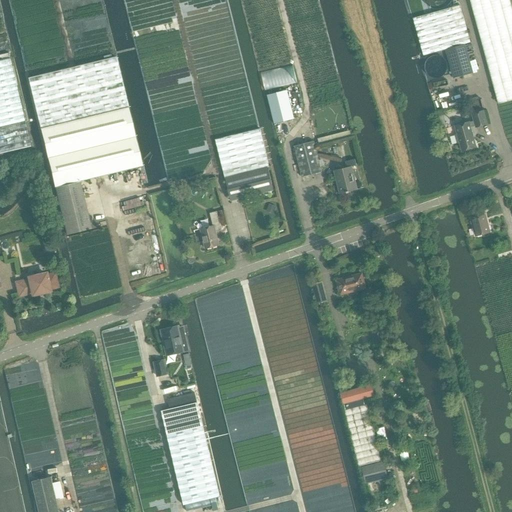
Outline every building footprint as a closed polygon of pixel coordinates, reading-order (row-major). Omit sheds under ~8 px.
[(511,10),(509,0),(469,0),(498,103),(511,99),(511,10)] [(446,50),(465,44),(470,43),(460,5),(413,18),(424,56),(446,50)] [(465,44),(446,50),(454,78),(473,73),(465,44)] [(27,78),(39,127),(127,106),(116,57),(27,78)] [(0,60),(0,153),(30,146),(10,58),(0,60)] [(286,90),(267,95),(274,124),(294,119),(286,90)] [(43,137),(55,188),(79,181),(95,178),(141,167),(127,107),(41,128),(43,137)] [(441,110),(437,111),(442,127),(446,126),(441,110)] [(457,135),(455,135),(457,143),(459,143),(462,151),(476,147),(471,127),(475,126),(476,127),(487,124),(483,111),(472,114),(474,121),(469,122),(455,126),(457,135)] [(224,175),(225,178),(267,167),(269,167),(259,129),(215,140),(224,175)] [(294,146),(302,177),(321,172),(314,141),(294,146)] [(347,167),(334,171),(336,171),(341,193),(340,193),(340,194),(346,192),(347,193),(349,193),(348,192),(362,188),(357,189),(352,166),(356,165),(355,159),(345,162),(347,167)] [(267,167),(225,178),(230,201),(273,190),(267,167)] [(79,181),(55,188),(66,235),(91,228),(79,181)] [(276,207),(270,204),(267,210),(273,213),(276,207)] [(215,232),(221,230),(217,212),(210,213),(213,226),(200,229),(205,249),(219,245),(215,232)] [(471,219),(475,236),(490,232),(485,215),(471,219)] [(54,242),(44,245),(48,260),(58,258),(54,242)] [(351,277),(347,278),(347,277),(346,277),(346,278),(336,280),(340,295),(366,288),(362,273),(352,276),(351,276),(351,277)] [(49,291),(49,289),(57,287),(54,274),(46,276),(45,274),(28,278),(29,280),(16,283),(19,296),(32,293),(32,295),(49,291)] [(318,304),(326,301),(324,295),(316,297),(318,304)] [(325,316),(328,328),(334,326),(331,314),(325,316)] [(174,327),(171,326),(167,327),(166,329),(163,330),(166,344),(164,344),(167,355),(176,353),(184,352),(178,326),(174,327)] [(154,363),(157,376),(168,374),(165,360),(154,363)] [(339,394),(343,408),(348,407),(347,403),(373,396),(370,384),(345,391),(345,392),(339,394)] [(170,409),(161,411),(167,435),(203,426),(195,393),(168,399),(170,409)] [(344,410),(358,467),(381,461),(367,405),(344,410)] [(203,426),(167,435),(184,505),(219,497),(203,426)] [(362,468),(366,484),(372,482),(381,480),(388,478),(384,462),(362,468)] [(58,511),(51,477),(32,481),(38,511),(58,511)]
